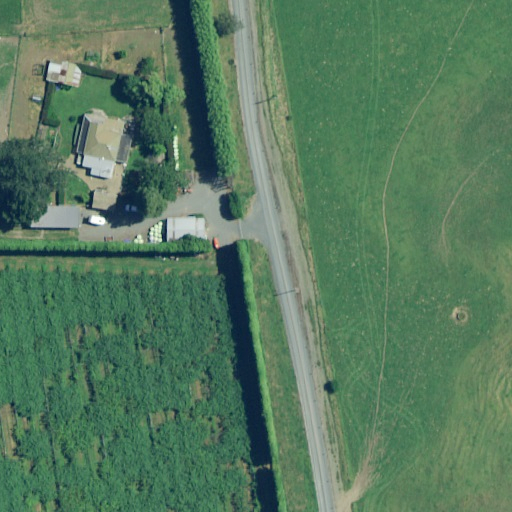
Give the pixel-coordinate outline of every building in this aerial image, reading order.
[(60,69),(66,71),(65,76),(59,74),(57,83),(78,87),(82,65),(69,63),(61,61),(61,65),(60,69)] [(59,74),(60,69),(61,65),(50,64),(47,82),(57,83),(59,74)] [(135,115),(79,103),(65,166),(121,181),(135,115)] [(116,197),(100,194),(97,208),(114,211),(116,197)] [(82,209),(45,207),(44,227),(81,228),(82,209)] [(204,218),(167,219),(167,241),(205,241),(204,218)]
